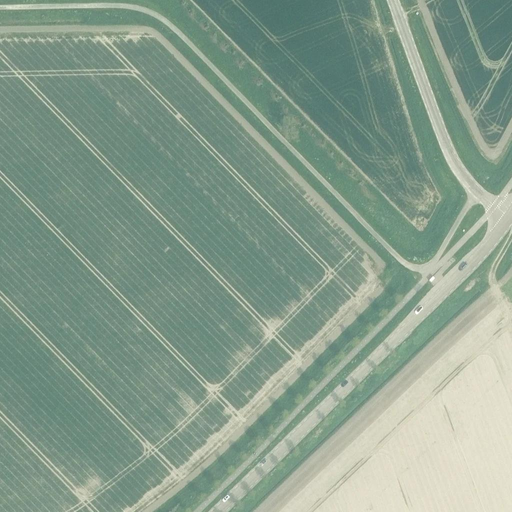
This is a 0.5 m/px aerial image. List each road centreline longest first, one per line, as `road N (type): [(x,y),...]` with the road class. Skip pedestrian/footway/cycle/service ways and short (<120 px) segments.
road 1 (unclassified): [(0,5),(114,4),(174,28),(407,266),(433,262),(477,192)]
road 2 (tertiary): [(216,511),(508,218)]
road 3 (unclassified): [(477,192),(456,167),(390,0)]
